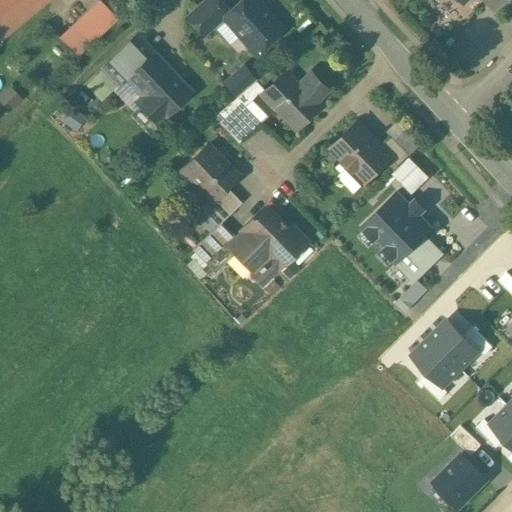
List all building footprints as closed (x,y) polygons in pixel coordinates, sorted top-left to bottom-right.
[(48,0),(0,0),(0,39),(1,40),(48,0)] [(79,55),(120,17),(104,0),(98,0),(60,36),(79,55)] [(205,0),(185,17),(203,36),(223,17),(222,16),(228,11),(218,0),(205,0)] [(240,0),(228,11),(222,16),(223,17),(255,52),(283,29),(256,0),(240,0)] [(462,0),(463,1),(464,0),(487,0),(496,8),(504,0),(462,0)] [(102,67),(119,84),(125,78),(145,59),(128,42),(102,67)] [(191,92),(152,51),(145,59),(125,78),(148,102),(142,109),(157,125),(191,92)] [(234,57),(212,75),(224,89),(246,71),(234,57)] [(297,87),(284,73),(264,91),(262,94),(274,107),(295,128),(316,106),(315,104),(328,90),(311,73),(297,87)] [(260,121),(274,107),(262,94),(264,91),(254,81),(244,90),(252,98),(245,105),(260,121)] [(12,82),(0,93),(0,127),(3,131),(32,103),(12,82)] [(213,117),(220,124),(242,102),(245,105),(252,98),(244,90),(213,117)] [(79,129),(90,113),(72,102),(62,118),(79,129)] [(238,143),(260,121),(245,105),(242,102),(220,124),(238,143)] [(390,136),(409,155),(421,144),(398,120),(386,131),(390,136)] [(380,146),(357,122),(331,148),(343,160),(365,182),(390,158),(391,157),(380,146)] [(390,136),(380,146),(391,157),(390,158),(398,166),(409,155),(390,136)] [(234,179),(206,150),(183,173),(210,200),(211,201),(225,187),(234,179)] [(414,155),(397,172),(417,192),(433,175),(414,155)] [(365,182),(343,160),(337,165),(342,170),(338,174),(355,192),(365,182)] [(211,201),(210,200),(200,210),(216,226),(221,221),(240,202),(225,187),(211,201)] [(408,250),(423,236),(432,227),(419,215),(425,209),(415,199),(409,204),(397,191),(361,226),(396,263),(397,261),(414,278),(423,269),(424,269),(425,268),(408,250)] [(246,246),(235,257),(241,263),(243,261),(250,268),(252,267),(261,276),(265,272),(272,278),(306,245),(288,226),(285,229),(266,209),(237,238),(246,246)] [(237,238),(221,221),(216,226),(191,251),(216,276),(235,257),(246,246),(237,238)] [(511,278),(506,272),(498,280),(511,294),(511,278)] [(448,319),(429,337),(460,368),(479,350),(464,335),(448,319)] [(473,327),(464,335),(479,350),(484,355),(492,347),(473,327)] [(411,355),(427,372),(442,387),(460,368),(429,337),(411,355)] [(442,387),(427,372),(419,380),(439,400),(447,392),(442,387)] [(511,409),(508,406),(490,424),(503,438),(511,446),(511,409)] [(503,438),(490,424),(484,419),(476,428),(495,447),(503,438)] [(480,445),(460,425),(451,435),(471,455),(480,445)] [(462,454),(434,481),(458,506),(486,479),(462,454)]
